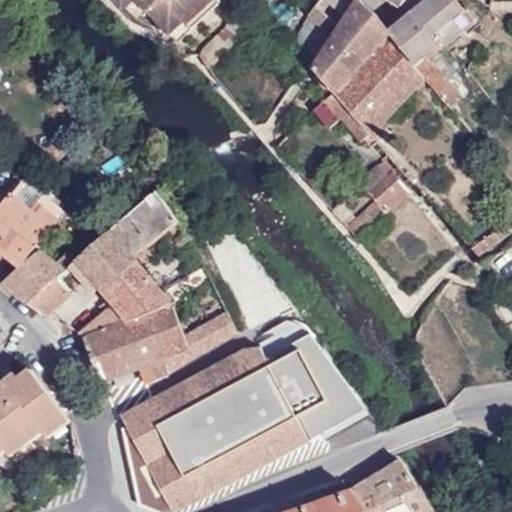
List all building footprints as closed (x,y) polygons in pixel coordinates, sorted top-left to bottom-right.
[(115,0),(125,10),(136,0),(171,39),(186,25),(193,33),(221,8),(213,0),(115,0)] [(295,40),(315,55),(350,0),(323,0),(309,17),(310,18),(295,40)] [(414,67),(426,79),(450,108),(462,98),(448,82),(434,66),(426,58),(443,44),(446,47),(475,22),(457,0),(431,0),(392,33),(390,34),(416,66),(414,67)] [(359,2),(315,71),(335,94),(351,112),(371,135),(372,136),(426,79),(414,67),(416,66),(390,34),(392,33),(359,2)] [(511,11),(511,3),(492,2),(490,8),(489,11),(511,11)] [(246,31),(234,18),(195,58),(206,70),(207,70),(246,31)] [(434,66),(448,82),(456,75),(442,59),(434,66)] [(351,112),(335,94),(331,97),(314,112),(330,130),(341,120),(351,112)] [(371,135),(351,112),(341,120),(361,143),(366,139),(368,137),(371,135)] [(495,133),(511,153),(511,125),(509,122),(495,133)] [(81,166),(91,158),(82,148),(73,156),(81,166)] [(386,160),(385,161),(379,166),(387,176),(379,184),(397,203),(411,190),(395,173),(396,171),(386,160)] [(0,252),(21,268),(59,220),(40,205),(52,190),(26,166),(16,177),(20,181),(0,207),(0,252)] [(377,182),(379,184),(387,176),(379,166),(375,170),(381,178),(377,182)] [(368,193),(379,184),(377,182),(381,178),(375,170),(360,184),(368,193)] [(50,181),(55,187),(62,181),(57,175),(50,181)] [(350,230),(358,239),(397,203),(379,184),(368,193),(378,204),(350,230)] [(133,260),(178,222),(157,193),(77,262),(100,289),(120,272),(126,277),(139,266),(133,260)] [(342,203),(333,212),(345,227),(346,226),(355,218),(342,203)] [(492,248),(511,234),(511,220),(485,239),(492,248)] [(180,248),(191,240),(185,232),(175,241),(180,248)] [(487,252),(492,248),(485,239),(481,242),(487,252)] [(473,248),(481,257),(487,252),(481,242),(473,248)] [(29,304),(57,280),(63,275),(39,254),(3,285),(29,304)] [(93,295),(100,289),(77,262),(70,268),(89,290),(93,295)] [(171,306),(160,292),(139,266),(126,277),(120,272),(100,289),(116,306),(79,336),(88,340),(171,306)] [(29,304),(49,318),(72,299),(57,280),(29,304)] [(185,340),(171,306),(88,340),(106,381),(140,368),(146,385),(170,376),(170,373),(164,359),(188,349),(185,340)] [(238,333),(228,314),(185,340),(188,349),(164,359),(170,373),(238,333)] [(258,345),(123,417),(130,431),(120,436),(130,457),(141,451),(173,511),(176,511),(369,411),(303,321),(293,344),(275,358),(314,412),(299,420),(258,345)] [(67,418),(31,370),(19,379),(15,374),(6,381),(0,373),(0,458),(8,452),(30,436),(35,443),(45,434),(67,418)] [(133,375),(116,382),(119,389),(136,383),(133,375)] [(49,439),(71,423),(67,418),(45,434),(49,439)] [(13,458),(35,443),(30,436),(8,452),(13,458)] [(436,511),(403,461),(356,492),(369,511),(436,511)] [(369,511),(356,492),(297,511),(369,511)]
